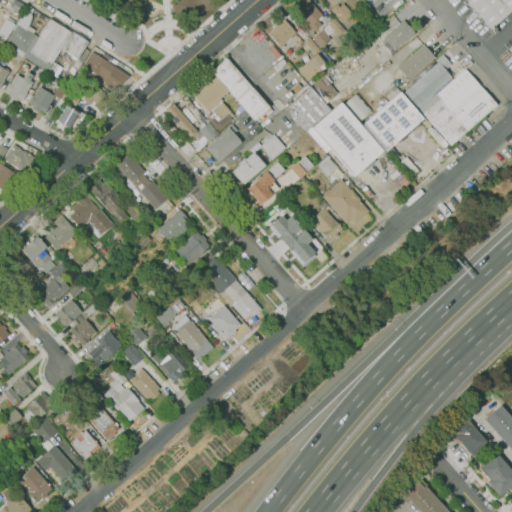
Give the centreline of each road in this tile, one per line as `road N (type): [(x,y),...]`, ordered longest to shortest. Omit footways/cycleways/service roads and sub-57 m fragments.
road 1 (residential): [(511,126),(77,511)]
road 2 (residential): [(257,0),(0,223)]
road 3 (motorway): [(411,340),(381,349),(205,511)]
road 4 (residential): [(304,306),(133,108)]
road 5 (motorway): [(411,340),(270,511)]
road 6 (motorway): [(308,511),(436,367)]
road 7 (motorway): [(349,511),(409,435),(436,367)]
road 8 (motorway): [(511,243),(411,340)]
road 9 (residential): [(511,95),(431,0)]
